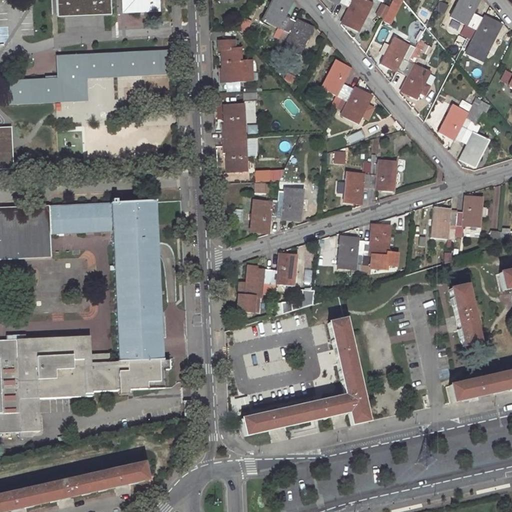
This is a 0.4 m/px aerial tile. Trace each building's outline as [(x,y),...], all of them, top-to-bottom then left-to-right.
[(109,0),(52,0),(53,16),(110,13),(109,0)] [(123,0),(124,10),(159,8),(158,0),(123,0)] [(271,0),(261,20),(282,32),(292,12),(294,9),(287,6),(288,4),(280,0),(271,0)] [(356,28),(369,2),(366,0),(344,0),(343,3),(349,6),(343,18),(349,21),(348,24),(356,28)] [(457,0),(449,16),(465,25),(460,34),(466,36),(476,16),(471,13),(477,0),(476,0),(457,0)] [(297,55),(310,29),(303,26),(302,28),(293,24),(298,14),(292,12),(282,32),(288,34),(281,48),(297,55)] [(485,51),(499,25),(491,21),(490,23),(476,16),(466,36),(472,40),(470,44),(485,51)] [(243,34),(249,22),(242,18),(236,30),(243,34)] [(393,38),(380,64),(387,67),(388,66),(401,73),(413,50),(407,48),(408,46),(393,38)] [(250,74),(249,60),(240,61),(239,49),(232,49),(231,40),(217,41),(217,50),(220,50),(221,75),(219,75),(220,82),(241,81),(241,74),(250,74)] [(429,71),(414,63),(419,52),(413,49),(413,50),(401,73),(407,76),(401,88),(409,92),(408,94),(415,98),(419,91),(424,82),(429,71)] [(6,104),(86,100),(86,77),(167,73),(167,51),(56,55),(57,78),(5,81),(6,104)] [(333,62),(319,88),(341,100),(352,79),(345,75),(347,72),(338,68),(340,65),(333,62)] [(355,124),(369,97),(362,94),(361,96),(352,91),(357,82),(352,79),(341,100),(346,103),(339,116),(355,124)] [(424,94),(429,85),(424,82),(419,91),(424,94)] [(244,101),(256,100),(255,92),(243,93),(244,101)] [(245,137),(243,103),(223,104),(224,129),(221,129),(222,138),(245,137)] [(446,133),(460,140),(470,119),(464,116),(466,113),(450,105),(437,131),(445,134),(446,133)] [(470,119),(460,140),(466,143),(459,156),(466,159),(465,161),(473,166),(487,139),(474,132),(479,124),(474,121),(480,111),(476,109),(470,119)] [(0,170),(11,170),(10,128),(0,127),(0,170)] [(355,132),(345,137),(349,145),(359,140),(355,132)] [(173,153),(172,133),(143,134),(144,155),(173,153)] [(226,171),(247,170),(245,137),(222,138),(222,146),(225,145),(226,171)] [(391,190),(393,160),(376,159),(375,163),(372,162),(373,155),(370,154),(370,162),(367,187),(381,188),(381,190),(391,190)] [(361,173),(344,172),(342,200),(350,200),(351,198),(359,199),(361,186),(367,187),(370,162),(363,162),(361,173)] [(250,193),(263,192),(263,190),(268,189),(268,181),(250,182),(250,193)] [(297,221),(300,190),(283,188),(282,203),(276,203),(274,216),(289,218),(288,220),(297,221)] [(476,227),(479,198),(471,197),(471,199),(463,198),(461,213),(455,212),(453,236),(459,237),(460,226),(476,227)] [(127,393),(162,391),(162,373),(167,373),(167,363),(160,364),(154,201),(46,206),(47,230),(111,228),(115,357),(108,357),(88,358),(88,349),(87,338),(25,341),(5,342),(4,342),(0,341),(0,434),(37,432),(36,401),(90,398),(90,394),(117,393),(117,397),(127,397),(127,393)] [(252,201),(249,230),(257,231),(258,228),(266,229),(268,216),(274,216),(276,203),(252,201)] [(0,258),(48,257),(47,230),(46,206),(0,207),(0,258)] [(432,208),(429,238),(452,240),(453,236),(455,212),(440,211),(440,209),(432,208)] [(232,212),(232,220),(235,223),(241,223),(241,210),(235,209),(232,212)] [(385,254),(388,228),(379,228),(379,229),(371,229),(369,242),(362,241),(360,267),(369,268),(369,270),(382,272),(383,267),(393,268),(395,256),(385,254)] [(510,228),(501,228),(500,241),(508,242),(510,228)] [(496,234),(489,233),(488,246),(495,246),(496,234)] [(340,237),(337,267),(354,269),(353,275),(359,276),(360,267),(362,241),(348,240),(348,238),(340,237)] [(293,286),(296,256),(287,255),(287,258),(278,257),(277,270),(270,269),(268,294),(274,294),(275,284),(293,286)] [(253,297),(258,297),(262,297),(262,293),(268,294),(270,269),(253,267),(253,265),(247,265),(245,282),(244,295),(238,294),(236,310),(252,312),(252,310),(253,297)] [(511,270),(498,274),(502,290),(511,287),(511,270)] [(466,287),(450,291),(465,346),(481,342),(466,287)] [(367,421),(344,319),(327,323),(344,396),(241,419),(244,436),(348,413),(350,425),(367,421)] [(107,349),(88,349),(88,358),(108,357),(107,349)] [(454,402),(511,388),(511,371),(451,385),(454,402)] [(142,461),(0,493),(0,511),(145,478),(142,461)]
